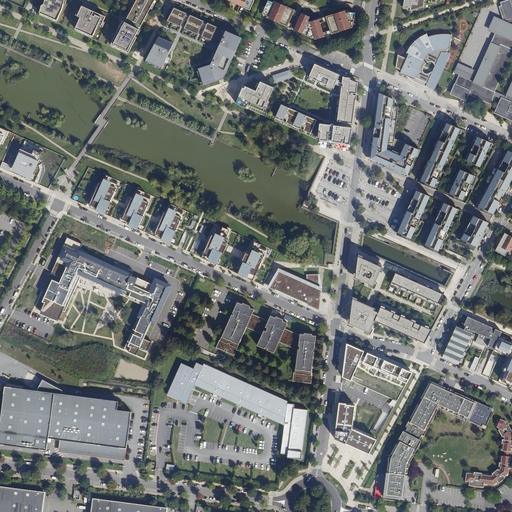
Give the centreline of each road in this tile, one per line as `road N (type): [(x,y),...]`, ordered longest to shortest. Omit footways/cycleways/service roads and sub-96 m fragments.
road 1 (residential): [(58,202),(336,330)]
road 2 (residential): [(289,503),(0,466)]
road 3 (tertiary): [(368,78),(336,330)]
road 4 (residential): [(194,0),(368,78)]
road 5 (residential): [(511,199),(427,359)]
road 6 (residential): [(368,78),(511,142)]
road 7 (tertiary): [(336,330),(315,483)]
road 8 (residential): [(0,313),(58,202)]
